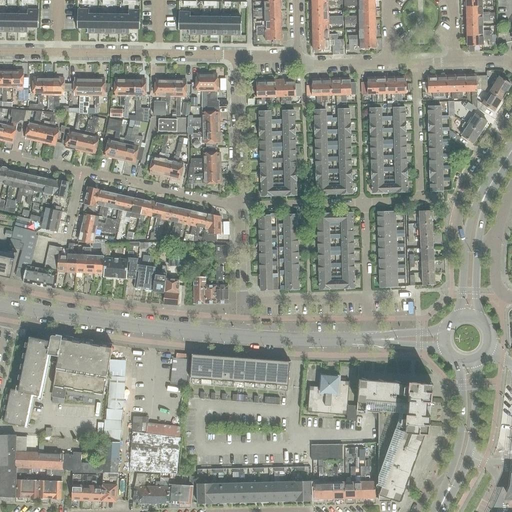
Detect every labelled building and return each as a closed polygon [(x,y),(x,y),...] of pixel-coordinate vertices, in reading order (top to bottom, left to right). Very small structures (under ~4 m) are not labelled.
[(344,1),(344,5),(349,4),(349,5),(358,5),(359,11),(375,10),(375,3),(374,3),(374,1),(375,1),(375,0),(344,1)] [(262,8),(262,12),(281,11),(280,11),(280,9),(281,8),(281,1),(264,2),(264,8),(262,8)] [(311,5),(311,12),(329,11),(328,6),(335,5),(335,2),(311,2),(312,2),(312,5),(311,5)] [(490,13),(483,13),(482,7),(465,7),(466,15),(467,15),(467,17),(466,17),(490,16),(490,13)] [(27,10),(27,15),(28,15),(27,28),(28,28),(38,28),(39,10),(27,10)] [(77,10),(77,28),(87,29),(88,29),(88,15),(89,15),(89,10),(77,10)] [(128,10),(128,15),(129,15),(129,29),(140,29),(140,10),(128,10)] [(359,11),(359,16),(349,17),(344,17),(344,20),(356,20),(376,20),(376,19),(375,19),(375,17),(376,17),(375,10),(359,11)] [(258,12),(253,12),(253,15),(258,15),(258,16),(264,16),(264,21),(282,21),(281,14),(280,14),(280,11),(281,11),(262,12),(258,12)] [(342,16),(329,17),(329,11),(311,12),(312,19),(313,19),(313,21),(312,21),(334,21),(338,21),(342,20),(342,16)] [(179,12),(179,30),(189,30),(190,17),(190,12),(179,12)] [(7,15),(7,32),(17,32),(17,15),(7,15)] [(17,15),(17,32),(28,33),(28,28),(27,28),(28,15),(27,15),(17,15)] [(87,29),(87,33),(98,34),(98,15),(89,15),(88,15),(88,29),(87,29)] [(98,15),(98,34),(108,34),(109,15),(98,15)] [(109,15),(108,34),(119,34),(119,15),(109,15)] [(119,15),(119,34),(129,34),(129,29),(129,15),(128,15),(119,15)] [(466,20),(466,26),(483,25),(483,21),(490,21),(490,17),(494,17),(494,16),(490,16),(466,17),(467,17),(467,20),(466,20)] [(189,30),(189,35),(199,35),(200,17),(190,17),(189,30)] [(200,17),(199,35),(210,35),(210,17),(200,17)] [(210,17),(210,35),(220,35),(220,18),(210,17)] [(220,18),(220,35),(230,35),(230,18),(220,18)] [(230,18),(230,35),(241,36),(241,18),(230,18)] [(342,20),(338,21),(334,21),(312,21),(312,22),(313,22),(313,24),(312,24),(312,31),(329,30),(329,25),(343,24),(342,20)] [(344,24),(359,24),(359,30),(376,29),(376,22),(375,22),(375,20),(376,20),(356,20),(344,20),(344,24)] [(257,27),(257,31),(282,30),(281,30),(281,28),(282,28),(282,21),(264,21),(265,26),(257,27)] [(491,31),(483,31),(483,25),(466,26),(466,34),(467,34),(467,36),(466,36),(486,36),(491,36),(491,35),(491,31)] [(348,40),(349,40),(376,39),(376,38),(375,39),(375,36),(376,36),(376,29),(359,30),(359,36),(348,36),(348,40)] [(257,33),(257,36),(265,35),(265,41),(282,40),(282,33),(281,33),(281,31),(282,31),(282,30),(257,31),(257,33)] [(312,41),(332,40),(337,40),(337,35),(329,35),(329,30),(312,31),(312,38),(313,38),(313,40),(312,40),(312,41)] [(495,41),(495,42),(495,35),(491,35),(491,36),(486,36),(466,36),(466,37),(467,37),(467,39),(466,39),(467,46),(469,46),(475,46),(484,46),(483,42),(489,42),(489,41),(492,41),(495,41)] [(349,40),(349,45),(349,50),(354,50),(354,44),(359,44),(360,49),(377,49),(376,41),(375,41),(375,39),(376,39),(349,40)] [(343,55),(343,50),(340,50),(340,40),(337,40),(332,40),(312,41),(313,41),(313,43),(312,43),(313,50),(329,50),(329,44),(332,44),(332,55),(343,55)] [(3,87),(2,87),(2,92),(8,92),(8,87),(13,87),(13,71),(5,70),(5,71),(3,71),(3,70),(3,87)] [(28,91),(23,91),(23,84),(24,84),(24,82),(23,82),(23,79),(24,79),(24,71),(13,71),(13,87),(17,87),(17,91),(18,91),(18,102),(28,102),(28,91)] [(207,74),(207,75),(205,75),(205,74),(196,74),(196,88),(196,90),(196,92),(202,92),(202,107),(207,107),(207,101),(207,74)] [(207,74),(207,101),(217,101),(217,92),(218,92),(218,90),(217,90),(217,79),(218,79),(218,74),(209,74),(209,75),(207,75),(207,74)] [(448,92),(453,92),(453,95),(457,95),(457,96),(452,96),(452,100),(457,100),(457,75),(456,75),(456,76),(454,77),(454,76),(447,76),(448,92)] [(462,96),(462,92),(467,92),(466,75),(459,75),(459,76),(457,76),(457,75),(457,100),(462,99),(462,96)] [(472,92),(472,99),(477,99),(476,90),(476,76),(473,76),(473,75),(466,75),(467,92),(472,92)] [(433,97),(433,100),(438,100),(437,76),(437,77),(435,77),(435,76),(427,76),(428,93),(432,93),(433,97)] [(443,97),(443,92),(448,92),(447,76),(440,76),(440,77),(438,77),(438,76),(437,76),(438,100),(443,100),(443,97)] [(382,104),(382,101),(382,98),(381,98),(381,94),(387,94),(387,77),(379,78),(379,79),(377,79),(377,78),(378,102),(377,102),(377,104),(382,104)] [(392,98),(392,101),(397,101),(396,77),(396,78),(394,78),(394,77),(387,77),(387,94),(393,94),(393,98),(392,98)] [(396,77),(397,101),(402,101),(401,98),(400,98),(400,94),(406,93),(406,90),(406,81),(406,77),(399,77),(399,78),(396,78),(396,77)] [(497,82),(492,90),(491,91),(503,98),(506,92),(511,84),(500,77),(497,82)] [(38,99),(38,104),(38,105),(29,104),(29,109),(44,110),(44,106),(43,106),(43,99),(44,99),(44,96),(44,78),(44,79),(41,79),(41,78),(33,78),(33,95),(38,96),(38,99)] [(54,107),(54,78),(54,79),(52,79),(52,78),(44,78),(44,96),(48,96),(48,99),(48,110),(52,110),(52,107),(54,107)] [(64,92),(69,92),(69,85),(65,85),(65,78),(56,78),(56,79),(54,79),(54,78),(54,107),(52,107),(52,110),(59,110),(59,107),(59,99),(59,96),(64,96),(64,92)] [(69,92),(74,92),(74,95),(80,95),(79,114),(80,114),(82,114),(84,114),(85,78),(84,78),(84,79),(82,79),(82,78),(73,78),(73,83),(74,83),(74,85),(69,85),(69,92)] [(85,78),(84,114),(88,114),(88,100),(89,99),(89,96),(94,96),(95,96),(95,78),(87,78),(87,79),(85,79),(85,78)] [(95,96),(94,96),(94,99),(95,100),(95,106),(99,106),(99,96),(105,96),(105,93),(105,84),(106,84),(106,79),(97,78),(97,79),(95,79),(95,78),(95,96)] [(341,79),(341,103),(341,106),(346,106),(346,103),(346,100),(347,99),(347,95),(351,95),(351,83),(351,78),(343,79),(343,80),(341,80),(341,79)] [(373,102),(377,102),(378,102),(377,78),(377,79),(374,79),(374,78),(367,78),(367,83),(367,94),(373,94),(373,102)] [(125,106),(125,79),(125,80),(123,80),(123,79),(114,79),(114,93),(115,93),(115,96),(120,96),(120,106),(125,106)] [(130,96),(135,96),(135,79),(128,79),(128,80),(126,80),(126,79),(125,79),(125,106),(124,118),(128,118),(128,116),(129,101),(130,99),(130,96)] [(136,101),(136,116),(149,122),(149,117),(150,117),(150,110),(146,109),(145,117),(143,117),(143,108),(140,108),(140,96),(146,96),(146,84),(147,84),(147,79),(138,79),(138,80),(136,80),(136,79),(135,79),(135,96),(135,100),(136,101)] [(166,115),(166,80),(166,79),(166,80),(164,80),(164,79),(155,79),(155,94),(155,96),(155,97),(161,97),(161,101),(154,101),(154,116),(166,116),(166,115)] [(166,80),(166,115),(170,115),(170,101),(171,101),(171,97),(175,98),(176,79),(168,79),(168,80),(166,80)] [(176,79),(175,98),(175,101),(176,101),(176,113),(176,116),(181,116),(181,109),(181,98),(187,98),(187,96),(186,96),(186,94),(187,94),(187,79),(178,79),(178,80),(176,80),(176,79)] [(312,80),(312,86),(312,96),(318,96),(318,98),(318,100),(317,100),(317,103),(322,103),(321,79),(321,80),(319,80),(319,79),(312,80)] [(322,79),(321,79),(322,103),(327,103),(327,100),(327,96),(332,95),(331,79),(324,79),(324,80),(322,80),(322,79)] [(338,79),(331,79),(332,95),(336,95),(336,100),(336,103),(341,103),(341,79),(340,79),(340,80),(338,80),(338,79)] [(276,97),(281,97),(281,101),(286,101),(286,80),(285,80),(285,81),(283,81),(283,80),(276,81),(276,97)] [(291,97),(296,96),(296,84),(295,80),(288,80),(288,81),(286,81),(286,80),(286,101),(291,101),(292,101),(291,97)] [(257,105),(267,105),(266,81),(266,82),(264,82),(264,81),(256,81),(257,87),(257,98),(261,97),(261,100),(257,100),(257,105)] [(273,107),(272,102),(272,97),(276,97),(276,81),(269,81),(269,82),(267,82),(267,81),(266,81),(267,105),(267,107),(273,107)] [(485,100),(483,104),(494,111),(499,103),(502,98),(503,98),(491,91),(492,90),(488,87),(485,92),(489,94),(485,100)] [(189,116),(190,104),(183,103),(182,115),(188,116),(189,116)] [(474,114),(474,113),(477,108),(472,105),(468,103),(465,108),(474,114)] [(207,107),(202,107),(202,113),(201,113),(201,118),(193,118),(193,116),(189,116),(188,118),(188,123),(219,122),(219,120),(219,112),(216,112),(216,107),(207,107)] [(441,116),(441,112),(441,107),(428,107),(428,119),(441,119),(441,120),(448,120),(448,116),(441,116)] [(381,108),(370,109),(370,116),(370,121),(382,121),(388,120),(387,117),(381,117),(381,116),(381,113),(381,108)] [(387,117),(388,120),(394,120),(405,120),(405,116),(405,108),(393,108),(393,113),(393,116),(393,117),(387,117)] [(123,110),(110,109),(110,118),(123,118),(123,110)] [(338,110),(338,115),(338,118),(333,119),(333,123),(338,123),(338,122),(350,121),(350,109),(338,110)] [(11,126),(6,125),(3,141),(13,144),(15,135),(15,133),(16,130),(17,124),(16,124),(17,120),(23,121),(26,111),(11,110),(10,117),(12,117),(11,126)] [(319,110),(314,110),(315,122),(326,122),(326,123),(333,123),(333,119),(332,119),(332,116),(326,117),(326,110),(325,110),(322,110),(319,110)] [(29,122),(30,117),(30,116),(31,111),(26,111),(23,121),(29,122)] [(41,116),(42,112),(31,111),(30,116),(30,117),(34,118),(33,123),(29,122),(25,139),(33,141),(33,140),(35,140),(39,124),(41,116)] [(282,111),(283,116),(283,120),(277,120),(277,124),(283,124),(295,123),(294,111),(282,111)] [(271,112),(259,112),(259,124),(271,124),(277,124),(277,120),(271,120),(271,116),(271,112)] [(57,116),(58,113),(52,113),(51,116),(51,117),(50,122),(45,142),(45,143),(46,143),(48,143),(48,144),(55,146),(59,128),(54,127),(55,124),(54,123),(55,116),(57,116)] [(74,131),(69,130),(70,128),(65,127),(63,133),(61,144),(65,145),(64,148),(73,150),(73,149),(75,149),(79,132),(80,130),(79,129),(82,116),(82,114),(80,114),(80,116),(78,116),(74,131)] [(475,114),(474,116),(468,125),(481,133),(480,132),(487,122),(483,119),(475,114)] [(98,117),(93,116),(92,121),(91,126),(85,152),(86,151),(88,152),(87,153),(95,154),(99,137),(94,136),(95,127),(96,127),(98,117)] [(109,140),(105,156),(106,156),(107,157),(111,158),(112,157),(115,158),(119,142),(120,139),(119,138),(122,121),(118,121),(109,119),(107,129),(116,131),(116,132),(114,141),(109,140)] [(176,132),(177,120),(159,119),(158,131),(176,132)] [(442,128),(442,125),(441,120),(441,119),(428,119),(429,131),(442,131),(442,132),(449,131),(449,128),(442,128)] [(405,120),(394,120),(394,129),(388,129),(388,133),(394,133),(394,132),(406,132),(405,120)] [(45,142),(50,122),(44,121),(44,125),(39,124),(35,140),(35,141),(43,143),(43,142),(45,142)] [(350,133),(350,121),(338,122),(338,123),(339,129),(339,130),(332,131),(333,135),(339,135),(339,134),(350,133)] [(370,121),(370,133),(382,133),(388,133),(388,129),(382,129),(382,127),(382,121),(370,121)] [(219,123),(219,122),(188,123),(188,128),(193,127),(198,127),(198,128),(201,128),(201,133),(219,132),(220,132),(220,125),(219,125),(219,123)] [(315,122),(315,134),(327,134),(327,135),(333,135),(332,131),(327,131),(327,128),(326,123),(326,122),(315,122)] [(295,135),(295,123),(283,124),(283,132),(277,132),(277,136),(283,136),(283,135),(295,135)] [(462,136),(465,138),(473,143),(480,133),(481,133),(468,125),(464,123),(462,127),(465,130),(462,136)] [(259,124),(260,136),(271,136),(277,136),(277,132),(271,132),(271,124),(259,124)] [(79,132),(75,149),(75,150),(83,152),(83,151),(85,151),(85,152),(91,126),(87,125),(86,130),(84,131),(84,134),(79,132)] [(119,142),(115,158),(116,158),(116,159),(121,160),(122,159),(125,160),(131,135),(132,129),(128,128),(125,139),(124,140),(124,143),(119,142)] [(429,131),(429,143),(450,142),(447,142),(447,140),(442,140),(442,132),(442,131),(429,131)] [(219,132),(201,133),(198,133),(198,134),(193,134),(193,138),(201,138),(202,143),(206,143),(206,148),(216,148),(216,143),(220,143),(220,135),(219,135),(219,132)] [(388,140),(388,144),(406,144),(406,132),(394,132),(394,133),(394,140),(388,140)] [(457,143),(458,142),(461,138),(452,132),(449,135),(450,138),(453,140),(457,143)] [(332,142),(333,146),(351,145),(350,133),(339,134),(339,135),(339,142),(332,142)] [(371,145),(388,144),(388,140),(382,141),(382,138),(382,133),(370,133),(371,145)] [(315,146),(333,146),(332,142),(327,142),(327,135),(327,134),(315,134),(315,146)] [(131,135),(125,160),(128,161),(128,162),(133,163),(134,162),(135,162),(136,160),(139,147),(140,148),(141,147),(141,143),(143,137),(138,136),(135,136),(131,135)] [(277,143),(278,147),(295,147),(295,135),(283,135),(283,136),(283,143),(277,143)] [(260,148),(278,147),(277,143),(272,144),(271,136),(260,136),(260,148)] [(429,143),(429,155),(442,155),(442,147),(450,146),(450,142),(429,143)] [(371,157),(383,156),(383,149),(388,149),(388,144),(371,145),(371,157)] [(406,144),(388,144),(388,149),(394,149),(395,156),(406,156),(406,144)] [(339,150),(339,157),(339,158),(351,157),(351,145),(333,146),(333,151),(339,150)] [(316,158),(328,158),(327,151),(333,151),(333,146),(315,146),(316,158)] [(278,152),(278,147),(260,148),(260,160),(272,160),(272,152),(278,152)] [(295,147),(278,147),(278,152),(284,152),(284,159),(296,159),(295,147)] [(159,158),(153,157),(150,173),(157,175),(158,174),(160,175),(159,175),(160,175),(166,149),(162,148),(161,153),(160,153),(159,158)] [(190,159),(190,164),(193,164),(221,163),(220,163),(220,161),(221,161),(220,153),(217,153),(217,152),(216,152),(216,148),(217,148),(216,148),(206,148),(203,148),(204,159),(190,159)] [(168,160),(168,159),(169,155),(168,155),(169,149),(166,149),(160,175),(160,176),(160,175),(162,175),(162,176),(170,178),(173,161),(168,160)] [(176,151),(175,156),(174,156),(173,161),(170,178),(170,177),(172,178),(180,180),(183,163),(178,162),(180,152),(176,151)] [(429,155),(430,167),(443,167),(443,166),(442,158),(450,158),(450,154),(442,155),(429,155)] [(383,157),(383,156),(371,157),(371,169),(383,168),(383,163),(383,160),(389,160),(389,156),(383,157)] [(407,168),(406,156),(395,156),(389,156),(389,160),(395,160),(395,168),(407,168)] [(351,157),(339,158),(339,157),(333,158),(334,162),(339,162),(340,169),(334,169),(334,170),(351,169),(351,157)] [(328,158),(316,158),(316,170),(328,170),(328,162),(334,162),(333,158),(328,158)] [(260,160),(261,172),(272,172),(272,171),(272,163),(278,163),(278,159),(272,160),(260,160)] [(296,159),(284,159),(278,159),(278,163),(284,163),(284,171),(296,171),(296,159)] [(204,173),(221,173),(221,165),(220,165),(220,163),(221,163),(193,164),(194,168),(199,168),(204,168),(204,173)] [(430,167),(430,179),(443,179),(443,170),(450,169),(450,166),(443,166),(443,167),(430,167)] [(8,196),(5,206),(4,211),(8,212),(10,203),(14,187),(17,172),(14,171),(14,170),(9,169),(7,168),(4,184),(9,186),(7,196),(8,196)] [(371,169),(372,181),(383,180),(383,172),(389,172),(389,168),(383,168),(371,169)] [(395,172),(395,180),(407,179),(407,168),(395,168),(389,168),(389,172),(395,172)] [(340,174),(340,181),(352,181),(351,169),(334,170),(334,174),(340,174)] [(316,170),(316,182),(328,182),(328,174),(334,174),(334,170),(328,170),(316,170)] [(17,172),(14,187),(19,188),(16,202),(21,203),(22,196),(24,189),(27,174),(23,173),(22,172),(19,171),(18,172),(17,172)] [(261,172),(261,184),(273,183),(273,178),(273,175),(278,175),(278,171),(272,171),(272,172),(261,172)] [(284,175),(285,183),(296,183),(296,171),(284,171),(278,171),(278,175),(284,175)] [(31,202),(33,197),(32,197),(33,196),(34,191),(37,176),(33,175),(32,174),(29,173),(28,174),(27,174),(24,189),(22,196),(28,198),(26,203),(31,204),(31,202)] [(188,184),(194,184),(194,179),(204,178),(204,184),(216,184),(221,184),(221,175),(220,175),(220,174),(221,174),(221,173),(204,173),(199,173),(199,174),(194,174),(188,175),(188,184)] [(38,177),(37,176),(34,191),(40,192),(39,197),(37,199),(36,199),(33,196),(32,197),(33,197),(31,202),(41,205),(47,178),(43,178),(42,176),(39,176),(38,177)] [(54,195),(57,179),(56,179),(52,178),(51,179),(47,178),(41,205),(41,206),(40,207),(46,208),(50,209),(51,205),(45,203),(47,194),(53,195),(54,195)] [(57,178),(57,179),(54,195),(53,195),(51,205),(50,209),(60,211),(61,207),(56,206),(59,197),(66,198),(69,181),(60,179),(60,180),(58,180),(59,179),(57,178)] [(430,191),(443,191),(443,186),(443,182),(450,181),(450,178),(443,179),(430,179),(430,191)] [(407,179),(395,180),(389,180),(390,192),(407,192),(407,179)] [(383,181),(383,180),(372,181),(372,193),(390,192),(389,180),(383,181)] [(352,181),(340,181),(334,182),(334,194),(352,193),(352,181)] [(334,182),(328,182),(316,182),(317,194),(334,194),(334,182)] [(279,195),(279,184),(277,184),(277,183),(273,183),(261,184),(261,196),(279,195)] [(296,183),(285,183),(280,183),(280,184),(279,184),(279,195),(297,195),(296,183)] [(85,202),(85,203),(84,204),(85,204),(83,211),(94,214),(100,190),(88,187),(86,198),(85,197),(84,202),(85,202)] [(100,190),(94,214),(95,214),(97,205),(101,206),(99,215),(103,215),(102,216),(103,216),(108,192),(106,192),(106,191),(100,190)] [(103,216),(102,216),(102,217),(106,218),(109,208),(114,209),(117,194),(113,193),(112,193),(108,192),(103,216)] [(117,194),(114,209),(119,210),(116,220),(112,219),(117,228),(119,229),(126,196),(122,195),(122,194),(119,194),(118,194),(117,194)] [(119,229),(118,230),(116,239),(120,240),(125,217),(126,212),(132,213),(135,198),(134,198),(134,197),(131,196),(130,197),(126,196),(119,229)] [(135,198),(132,213),(136,214),(133,227),(138,228),(144,200),(140,199),(140,198),(137,198),(136,198),(135,198)] [(144,200),(138,228),(141,229),(144,216),(150,217),(153,202),(152,201),(149,200),(148,201),(144,200)] [(155,203),(152,217),(156,218),(155,227),(153,233),(151,233),(150,240),(156,240),(164,205),(160,204),(159,203),(157,202),(156,203),(155,203)] [(15,214),(16,208),(17,204),(10,203),(8,212),(15,214)] [(32,209),(45,212),(43,218),(59,222),(59,221),(60,221),(61,217),(60,216),(61,211),(60,211),(50,209),(46,208),(40,207),(41,206),(33,205),(32,209)] [(167,205),(164,205),(156,240),(165,240),(166,238),(161,236),(164,220),(169,221),(173,207),(172,206),(171,205),(168,205),(167,205)] [(173,207),(169,221),(174,222),(172,231),(171,236),(168,235),(167,240),(174,240),(176,232),(182,209),(178,208),(177,207),(174,206),(173,207)] [(174,240),(179,240),(181,232),(180,232),(182,224),(187,225),(191,210),(190,210),(189,209),(186,209),(185,209),(182,209),(176,232),(174,240)] [(191,210),(187,225),(192,226),(190,235),(194,236),(200,212),(195,212),(195,211),(192,210),(191,211),(191,210)] [(419,211),(420,224),(432,223),(431,211),(419,211)] [(200,212),(194,236),(198,237),(200,228),(204,229),(205,229),(209,214),(204,213),(204,214),(200,212)] [(396,223),(396,215),(404,215),(404,212),(396,212),(378,212),(378,223),(396,223)] [(82,223),(97,226),(116,230),(116,228),(117,228),(112,219),(108,219),(106,224),(98,222),(99,217),(84,213),(84,215),(83,215),(83,218),(83,219),(82,223)] [(270,215),(258,216),(259,228),(271,227),(271,221),(271,218),(276,217),(276,213),(270,213),(270,215)] [(335,214),(335,225),(341,225),(341,226),(353,226),(353,213),(335,214)] [(217,242),(217,235),(217,234),(220,234),(220,231),(221,231),(221,227),(220,227),(220,222),(221,222),(221,216),(214,214),(214,215),(209,214),(205,229),(204,229),(204,241),(217,242)] [(318,227),(330,226),(329,225),(335,225),(335,214),(317,214),(318,227)] [(41,229),(52,231),(56,232),(57,231),(58,231),(59,227),(58,226),(59,222),(43,218),(31,215),(30,220),(42,223),(41,229)] [(284,215),(284,224),(278,225),(278,228),(284,228),(284,230),(298,229),(297,215),(284,215)] [(30,220),(17,216),(14,226),(27,229),(30,220)] [(116,230),(97,226),(82,223),(81,227),(80,232),(95,235),(97,230),(115,234),(116,230)] [(378,223),(378,234),(404,233),(404,231),(396,231),(396,223),(378,223)] [(420,224),(420,230),(421,236),(432,236),(432,223),(420,224)] [(27,229),(14,226),(11,238),(21,241),(20,243),(24,244),(24,243),(26,238),(27,229)] [(336,238),(335,235),(330,235),(330,226),(318,227),(318,239),(336,238)] [(353,226),(341,226),(341,234),(335,235),(336,238),(353,238),(353,226)] [(259,239),(271,239),(271,231),(276,231),(276,227),(271,227),(259,228),(259,239)] [(284,230),(284,236),(278,236),(278,240),(284,240),(284,241),(298,241),(298,229),(284,230)] [(26,238),(37,241),(38,235),(27,232),(26,238)] [(110,241),(94,240),(95,235),(80,232),(79,236),(79,237),(78,241),(83,242),(91,244),(93,243),(97,243),(101,243),(106,243),(109,243),(110,241)] [(404,233),(378,234),(378,245),(397,244),(396,237),(404,237),(404,233)] [(421,236),(421,249),(433,248),(432,236),(421,236)] [(26,238),(24,243),(35,246),(37,241),(26,238)] [(318,252),(336,251),(336,247),(330,248),(330,240),(336,239),(336,238),(318,239),(318,252)] [(336,247),(336,251),(354,251),(353,238),(336,238),(336,239),(341,239),(341,247),(336,247)] [(11,239),(9,247),(22,250),(23,244),(20,244),(21,241),(11,239)] [(272,251),(271,243),(277,243),(277,239),(271,239),(259,239),(259,251),(272,251)] [(284,241),(284,248),(279,248),(279,252),(284,251),(284,253),(298,253),(298,241),(284,241)] [(129,245),(128,252),(133,252),(133,247),(140,247),(140,243),(140,242),(129,242),(129,245)] [(35,246),(24,243),(24,244),(23,248),(34,251),(35,246)] [(101,243),(101,248),(101,256),(96,256),(94,274),(104,274),(105,257),(106,243),(101,243)] [(128,259),(127,259),(110,258),(111,243),(109,243),(106,243),(105,257),(104,274),(104,277),(126,279),(126,278),(127,273),(128,259)] [(77,255),(72,255),(73,244),(69,244),(69,246),(68,249),(67,272),(76,273),(76,268),(77,255)] [(397,255),(397,249),(397,248),(405,248),(404,244),(397,244),(378,245),(379,255),(397,255)] [(50,245),(49,251),(58,254),(60,247),(50,245)] [(222,258),(228,258),(227,253),(227,248),(227,246),(216,245),(216,258),(222,258)] [(57,272),(67,272),(68,249),(66,249),(65,254),(61,254),(62,248),(60,247),(58,254),(58,259),(57,264),(57,269),(57,271),(58,271),(57,272)] [(23,248),(21,253),(33,256),(34,251),(23,248)] [(82,255),(77,255),(76,268),(76,273),(85,273),(87,248),(82,248),(82,255)] [(87,248),(85,273),(94,274),(96,256),(91,255),(91,248),(87,248)] [(421,249),(422,261),(434,260),(433,248),(421,249)] [(0,276),(11,279),(17,253),(16,253),(2,250),(2,251),(0,251),(0,276)] [(272,262),(272,255),(277,255),(277,251),(272,251),(259,251),(260,263),(272,262)] [(336,255),(336,251),(318,252),(319,264),(336,264),(336,262),(331,262),(330,255),(336,255)] [(354,263),(354,251),(336,251),(336,255),(341,255),(342,262),(336,262),(336,264),(354,263)] [(128,257),(127,259),(128,259),(127,273),(126,278),(135,279),(137,265),(138,258),(133,258),(134,252),(133,252),(128,252),(128,257)] [(21,253),(20,258),(31,261),(33,256),(21,253)] [(168,265),(185,265),(185,253),(169,253),(168,265)] [(284,253),(285,259),(279,259),(279,263),(285,263),(285,265),(299,264),(298,253),(284,253)] [(134,288),(143,289),(148,256),(143,255),(142,265),(137,265),(135,279),(134,288)] [(397,255),(379,255),(379,266),(397,265),(397,259),(405,258),(405,255),(397,255)] [(151,267),(152,256),(148,256),(143,289),(152,291),(155,272),(154,272),(155,267),(151,267)] [(26,269),(30,270),(31,266),(30,266),(31,261),(20,258),(18,267),(26,269)] [(422,261),(422,273),(434,272),(434,260),(422,261)] [(272,274),(272,271),(272,266),(277,266),(277,262),(272,262),(260,263),(260,274),(272,274)] [(354,276),(354,263),(336,264),(336,267),(342,267),(342,276),(354,276)] [(285,265),(285,271),(279,271),(279,275),(285,275),(285,280),(299,279),(299,264),(285,265)] [(331,268),(336,267),(336,264),(319,264),(319,277),(331,276),(331,268)] [(379,266),(379,276),(397,276),(397,269),(405,269),(405,265),(397,265),(379,266)] [(43,286),(55,288),(57,276),(57,272),(58,271),(57,271),(31,266),(30,270),(26,269),(23,282),(38,285),(39,285),(43,286)] [(155,272),(152,291),(154,291),(154,292),(158,292),(159,292),(164,292),(165,287),(166,279),(166,274),(166,266),(162,266),(161,273),(155,272)] [(217,267),(216,267),(216,285),(216,304),(228,303),(228,285),(222,285),(222,267),(217,267)] [(18,268),(16,276),(23,278),(25,270),(18,268)] [(422,273),(423,281),(423,286),(435,285),(434,272),(422,273)] [(273,290),(278,290),(278,274),(272,274),(260,274),(260,275),(259,275),(259,279),(260,279),(260,291),(273,290)] [(331,276),(319,277),(319,278),(319,289),(337,289),(336,276),(331,276)] [(342,276),(336,276),(337,289),(355,288),(354,278),(354,276),(342,276)] [(380,287),(398,287),(398,280),(405,279),(405,276),(397,276),(379,276),(380,287)] [(205,285),(206,285),(206,277),(193,278),(194,304),(205,304),(205,285)] [(165,287),(164,292),(165,292),(179,294),(180,280),(166,279),(165,287)] [(280,280),(280,290),(299,290),(299,279),(285,280),(280,280)] [(210,285),(206,285),(205,285),(205,299),(205,304),(216,304),(216,285),(210,285)] [(165,293),(164,304),(166,304),(171,304),(170,305),(172,305),(172,304),(177,305),(178,305),(178,300),(179,294),(165,292),(165,293)] [(47,341),(42,340),(30,337),(19,391),(11,389),(4,422),(25,427),(25,426),(32,394),(39,396),(48,355),(58,356),(53,386),(52,397),(65,399),(66,388),(73,389),(73,390),(84,392),(84,391),(93,392),(93,393),(104,395),(113,344),(62,336),(54,334),(51,334),(49,336),(47,336),(48,337),(47,341)] [(203,355),(192,354),(190,383),(191,379),(201,379),(203,355)] [(203,355),(201,379),(212,380),(214,356),(203,355)] [(214,356),(212,380),(223,381),(225,357),(214,356)] [(223,381),(234,382),(235,358),(225,357),(223,381)] [(185,386),(188,360),(173,358),(170,384),(185,386)] [(246,358),(235,358),(234,382),(245,383),(246,358)] [(246,358),(245,383),(255,383),(257,359),(246,358)] [(255,383),(266,384),(268,360),(257,359),(255,383)] [(125,377),(126,361),(110,360),(109,376),(125,377)] [(277,385),(279,361),(268,360),(266,384),(277,385)] [(287,386),(287,391),(288,391),(290,362),(291,363),(291,362),(279,361),(277,385),(287,386)] [(340,376),(320,374),(319,387),(310,387),(310,386),(309,386),(307,412),(347,415),(349,381),(349,382),(340,381),(340,376)] [(125,378),(110,377),(108,407),(123,408),(125,378)] [(357,406),(357,411),(358,412),(367,412),(378,413),(378,429),(378,442),(378,443),(378,466),(378,483),(378,499),(379,499),(391,499),(401,503),(401,501),(403,501),(403,495),(407,485),(409,485),(409,479),(413,469),(414,469),(415,463),(418,453),(420,453),(420,448),(421,446),(425,435),(425,434),(429,435),(430,426),(430,424),(430,422),(430,416),(426,416),(427,406),(427,402),(432,403),(432,402),(432,398),(432,392),(433,384),(419,383),(409,382),(409,384),(402,383),(395,381),(395,382),(385,382),(379,379),(378,381),(368,380),(362,378),(361,380),(359,379),(358,387),(359,388),(357,406)] [(348,406),(347,421),(356,421),(356,416),(357,411),(357,406),(348,406)] [(106,420),(122,421),(123,409),(107,408),(106,420)] [(132,422),(129,470),(129,471),(176,474),(180,438),(149,434),(149,423),(147,423),(147,418),(133,417),(133,422),(132,422)] [(122,421),(106,420),(105,420),(104,423),(104,437),(104,439),(103,442),(105,442),(120,443),(120,440),(121,440),(122,421)] [(0,495),(0,496),(16,497),(17,473),(17,468),(16,468),(16,452),(16,436),(0,435),(0,495)] [(105,442),(104,464),(104,473),(109,473),(109,478),(117,478),(118,478),(120,443),(105,442)] [(33,469),(38,469),(38,453),(16,452),(16,468),(17,468),(29,469),(33,469)] [(73,452),(73,455),(63,455),(63,470),(73,470),(72,473),(77,473),(103,474),(104,473),(104,464),(81,463),(82,453),(73,452)] [(38,453),(38,469),(47,469),(51,469),(57,470),(62,470),(63,470),(63,455),(63,454),(48,453),(43,453),(39,453),(38,453)] [(333,461),(323,461),(324,468),(324,500),(324,499),(326,499),(326,500),(334,500),(334,499),(333,467),(333,461)] [(344,500),(344,495),(343,482),(338,482),(337,467),(333,467),(334,499),(336,499),(336,500),(344,500)] [(351,482),(345,482),(346,500),(353,500),(353,499),(356,499),(356,481),(356,477),(355,467),(350,467),(351,482)] [(360,477),(356,477),(356,481),(356,499),(356,500),(363,499),(363,498),(365,498),(365,499),(365,467),(360,467),(360,477)] [(368,499),(376,499),(375,481),(369,481),(369,467),(365,467),(365,499),(366,499),(366,498),(368,498),(368,499)] [(17,468),(17,473),(24,473),(23,480),(17,480),(16,497),(18,497),(19,498),(22,498),(23,497),(28,497),(29,469),(17,468)] [(324,499),(324,500),(324,468),(319,468),(319,482),(313,482),(314,500),(322,500),(322,499),(324,499)] [(39,498),(40,480),(33,480),(33,469),(29,469),(28,497),(32,498),(33,499),(36,499),(37,498),(39,498)] [(46,481),(40,480),(39,498),(41,498),(42,499),(45,499),(46,498),(50,498),(51,469),(47,469),(46,481)] [(55,476),(62,476),(62,470),(57,470),(51,469),(50,498),(55,499),(56,500),(58,500),(59,499),(61,499),(62,481),(55,481),(55,476)] [(102,496),(102,501),(108,501),(114,501),(116,501),(117,486),(117,479),(117,478),(109,478),(109,473),(104,473),(103,474),(102,485),(102,486),(102,496)] [(134,502),(139,502),(140,488),(141,481),(145,481),(145,474),(137,473),(137,474),(134,488),(134,491),(134,503),(134,502)] [(73,474),(72,485),(71,500),(78,501),(78,500),(81,500),(81,501),(82,501),(83,475),(73,474)] [(83,475),(82,501),(82,500),(85,500),(85,501),(92,501),(92,500),(91,500),(92,486),(87,486),(87,482),(87,475),(83,475)] [(102,501),(102,496),(102,486),(96,486),(97,475),(92,475),(92,482),(92,486),(91,500),(92,500),(92,501),(92,500),(95,500),(95,501),(101,502),(101,501),(102,501)] [(169,482),(169,487),(168,498),(168,503),(179,504),(182,485),(182,483),(174,483),(174,476),(170,475),(169,482)] [(182,485),(179,504),(191,505),(191,500),(194,477),(189,477),(189,486),(182,485)] [(140,488),(139,502),(139,504),(140,504),(140,503),(142,503),(142,504),(149,504),(150,486),(145,486),(145,481),(141,481),(140,488)] [(158,504),(160,482),(156,482),(155,487),(150,486),(149,504),(156,504),(156,503),(158,503),(158,504)] [(168,504),(168,503),(168,498),(169,487),(164,486),(164,482),(160,482),(158,504),(159,504),(159,503),(161,503),(161,504),(168,504)] [(269,483),(270,502),(280,501),(279,482),(269,483)] [(279,482),(280,501),(290,501),(289,482),(279,482)] [(289,482),(290,501),(300,501),(300,482),(289,482)] [(300,501),(311,501),(311,482),(300,482),(300,501)] [(229,503),(239,502),(238,483),(228,484),(229,503)] [(239,502),(249,502),(249,483),(238,483),(239,502)] [(249,502),(259,502),(259,483),(249,483),(249,502)] [(259,502),(270,502),(269,483),(259,483),(259,502)] [(197,484),(198,503),(208,503),(208,484),(197,484)] [(208,503),(219,503),(218,484),(208,484),(208,503)] [(218,484),(219,503),(229,503),(228,484),(218,484)]
